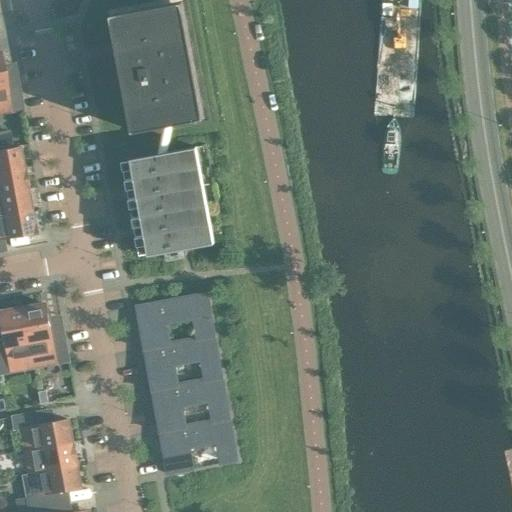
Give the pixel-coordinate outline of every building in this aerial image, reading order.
[(183,1),(112,14),(133,130),(204,117),(183,1)] [(5,78),(0,52),(0,105),(21,102),(16,76),(5,78)] [(7,131),(0,132),(0,147),(10,146),(7,131)] [(17,146),(0,148),(0,171),(21,168),(17,146)] [(148,255),(215,243),(196,146),(130,158),(148,255)] [(21,168),(0,171),(0,193),(25,189),(21,168)] [(25,189),(0,193),(0,215),(29,210),(25,189)] [(0,238),(33,232),(29,210),(0,215),(0,238)] [(171,342),(197,338),(215,335),(207,293),(137,306),(144,348),(171,343),(171,342)] [(52,330),(47,303),(23,307),(33,360),(34,360),(68,354),(63,327),(52,330)] [(0,312),(8,353),(0,354),(0,366),(10,364),(11,369),(35,365),(34,360),(33,360),(23,307),(0,312)] [(179,384),(175,364),(219,356),(215,335),(197,338),(171,342),(171,343),(144,348),(152,389),(179,384)] [(227,397),(223,375),(179,384),(152,389),(160,431),(187,426),(186,425),(183,405),(227,397)] [(48,401),(46,390),(39,391),(41,402),(48,401)] [(68,418),(40,423),(37,411),(13,416),(15,428),(23,427),(28,450),(72,441),(68,418)] [(168,473),(194,468),(190,447),(234,438),(230,417),(186,425),(187,426),(160,431),(168,473)] [(72,441),(28,450),(32,472),(76,464),(72,441)] [(41,506),(39,495),(81,487),(76,464),(32,472),(36,494),(16,498),(18,510),(30,508),(41,506)] [(31,511),(83,511),(83,510),(72,511),(57,511),(56,503),(41,506),(30,508),(31,511)]
